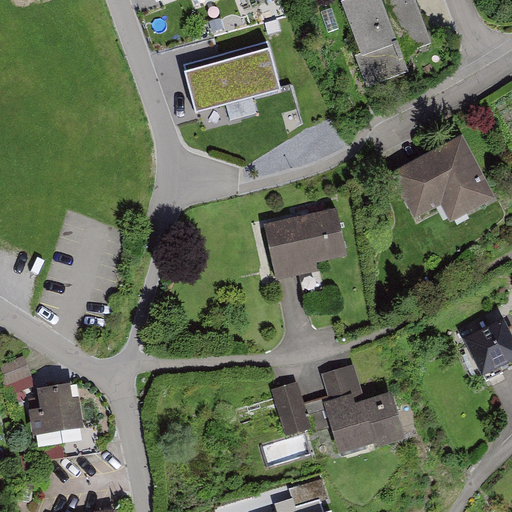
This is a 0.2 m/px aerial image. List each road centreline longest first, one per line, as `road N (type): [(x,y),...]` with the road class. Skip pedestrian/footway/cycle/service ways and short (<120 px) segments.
road 1 (residential): [(117,0),(164,129),(171,183),(120,378)]
road 2 (residential): [(120,378),(0,312)]
road 3 (residential): [(120,378),(144,511)]
